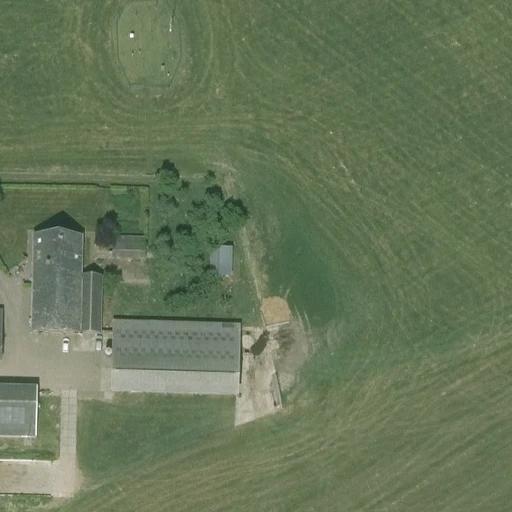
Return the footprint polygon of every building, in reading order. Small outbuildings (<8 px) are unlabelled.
[(101,286),(80,286),(81,239),(33,238),(31,333),(78,334),(78,335),(100,336),(101,286)] [(145,239),(113,238),(112,261),(144,262),(145,239)] [(231,279),(232,249),(209,249),(208,278),(231,279)] [(239,327),(112,323),(109,397),(237,401),(239,327)] [(0,389),(0,437),(34,439),(35,390),(0,389)]
